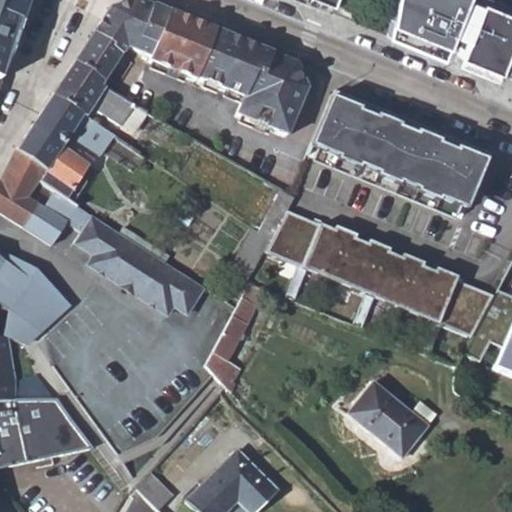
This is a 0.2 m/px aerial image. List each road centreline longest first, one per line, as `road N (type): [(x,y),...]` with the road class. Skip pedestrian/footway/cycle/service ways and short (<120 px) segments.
road 1 (tertiary): [(511,120),(213,0)]
road 2 (residential): [(69,0),(0,136)]
